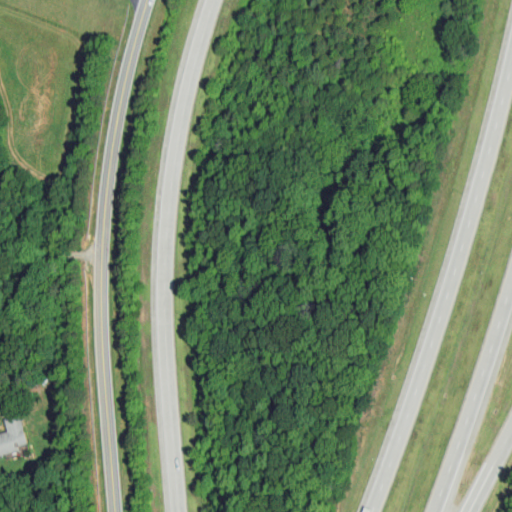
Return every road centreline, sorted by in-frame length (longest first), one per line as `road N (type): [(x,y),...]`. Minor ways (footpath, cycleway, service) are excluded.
road 1 (tertiary): [(114,511),(101,339),(103,211),(121,89),(146,0)]
road 2 (motorway): [(213,0),(179,136),(167,235),(178,511)]
road 3 (motorway): [(511,53),(446,295),(370,511)]
road 4 (motorway): [(432,511),(511,281)]
